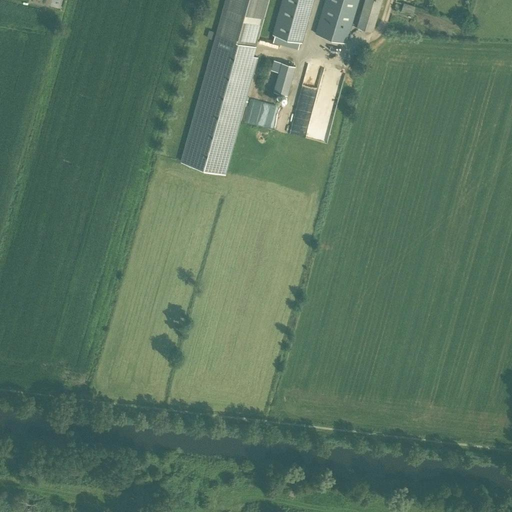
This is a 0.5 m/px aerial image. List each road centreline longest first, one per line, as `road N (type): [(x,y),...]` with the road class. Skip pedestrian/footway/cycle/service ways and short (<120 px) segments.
road 1 (track): [(0,486),(173,511)]
road 2 (track): [(198,511),(251,491),(332,511)]
